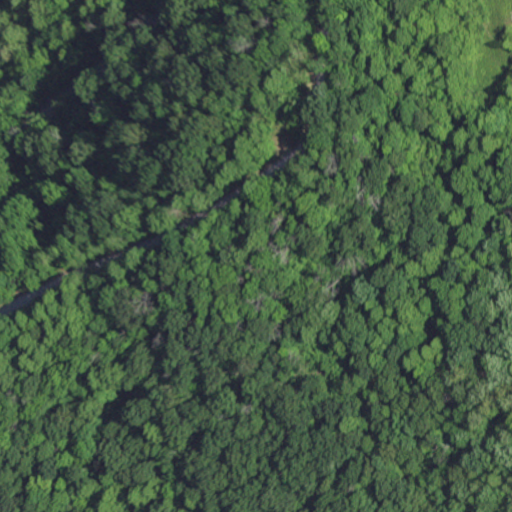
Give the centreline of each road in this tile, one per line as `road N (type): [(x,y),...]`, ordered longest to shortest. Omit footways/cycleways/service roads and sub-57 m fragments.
road 1 (residential): [(0,318),(160,243),(306,150),(317,129),(333,0)]
road 2 (residential): [(0,136),(51,119),(160,14),(185,0)]
